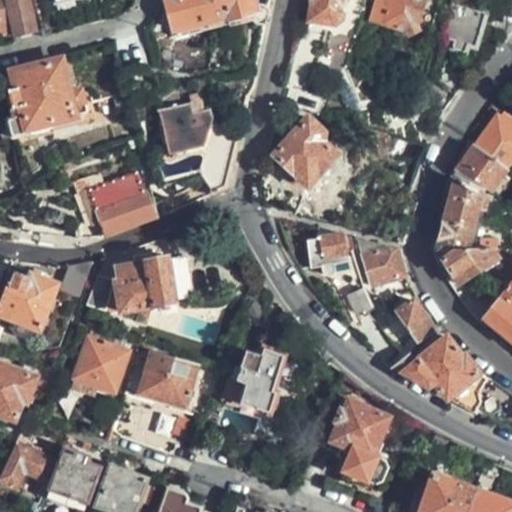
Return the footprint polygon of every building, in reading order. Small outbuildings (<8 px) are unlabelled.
[(35,32),(26,0),(0,0),(0,21),(9,19),(14,37),(35,32)] [(253,12),(249,0),(162,0),(171,30),(225,16),(226,20),(253,12)] [(347,2),(347,0),(308,0),(305,20),(332,25),(341,19),(341,11),(347,2)] [(415,26),(423,0),(376,0),(371,20),(407,31),(415,26)] [(452,0),(443,39),(454,43),(452,50),(463,53),(466,45),(475,47),(484,14),(479,13),(481,5),(465,2),(465,0),(452,0)] [(430,80),(453,97),(465,80),(438,56),(430,80)] [(29,135),(51,128),(50,122),(85,113),(80,89),(67,93),(60,62),(14,73),(17,87),(7,91),(14,117),(8,119),(11,137),(27,132),(29,135)] [(442,112),(453,97),(430,80),(428,89),(430,100),(442,112)] [(279,91),(276,106),(301,112),(304,98),(279,91)] [(186,101),(197,99),(196,93),(185,95),(186,101)] [(199,144),(208,116),(206,108),(199,109),(197,99),(186,101),(154,109),(163,152),(199,144)] [(50,122),(51,128),(54,139),(89,129),(85,113),(50,122)] [(511,125),(495,114),(475,146),(505,168),(511,157),(511,125)] [(334,157),(320,144),(322,134),(308,119),(274,156),(307,186),(334,157)] [(226,191),(239,136),(217,133),(210,137),(198,175),(210,197),(226,191)] [(425,144),(396,137),(390,156),(417,163),(425,144)] [(475,146),(459,171),(490,192),(505,168),(475,146)] [(455,179),(439,249),(475,247),(487,197),(455,179)] [(178,209),(203,200),(199,188),(174,196),(178,209)] [(106,237),(155,218),(143,191),(94,209),(106,237)] [(47,220),(46,235),(75,238),(75,222),(47,220)] [(75,238),(96,239),(97,224),(75,222),(75,238)] [(349,243),(348,237),(305,226),(304,235),(296,236),(301,261),(313,259),(313,263),(317,267),(322,269),(326,267),(327,264),(326,256),(344,253),(343,244),(349,243)] [(369,286),(404,276),(394,248),(355,239),(369,286)] [(475,247),(439,249),(458,284),(500,257),(494,247),(475,247)] [(169,279),(166,257),(144,261),(145,263),(115,268),(115,280),(113,280),(119,313),(173,303),(169,279)] [(59,290),(77,298),(90,262),(67,266),(59,290)] [(38,330),(55,285),(43,280),(31,276),(29,277),(13,272),(0,305),(0,314),(13,320),(33,328),(38,330)] [(111,280),(96,273),(86,299),(100,306),(111,280)] [(511,276),(480,317),(511,343),(511,308),(511,305),(511,276)] [(349,309),(369,300),(365,293),(361,280),(340,288),(349,309)] [(432,330),(411,302),(394,315),(415,342),(432,330)] [(30,337),(33,328),(13,320),(10,329),(13,336),(23,340),(30,337)] [(115,388),(128,351),(108,344),(88,338),(75,377),(115,388)] [(446,398),(477,371),(465,357),(463,359),(446,338),(413,363),(406,353),(388,367),(425,387),(432,381),(446,398)] [(269,388),(281,355),(261,348),(258,355),(244,350),(238,367),(233,364),(222,396),(265,411),(272,389),(269,388)] [(184,404),(196,365),(153,352),(140,392),(184,404)] [(27,401),(37,378),(0,362),(0,413),(13,419),(20,398),(27,401)] [(328,418),(320,438),(351,450),(348,458),(344,469),(382,483),(392,453),(375,446),(388,416),(362,405),(348,399),(344,409),(341,408),(335,421),(328,418)] [(351,450),(320,438),(317,448),(348,458),(351,450)] [(14,442),(0,469),(0,478),(14,486),(23,468),(42,476),(51,458),(14,442)] [(87,499),(100,464),(87,460),(88,455),(64,446),(50,487),(87,499)] [(119,511),(134,511),(148,477),(110,463),(96,503),(119,511)] [(417,511),(466,511),(475,488),(432,473),(417,511)] [(203,511),(200,511),(200,506),(186,500),(185,495),(168,488),(158,511),(203,511)] [(511,511),(511,501),(475,488),(466,511),(511,511)]
